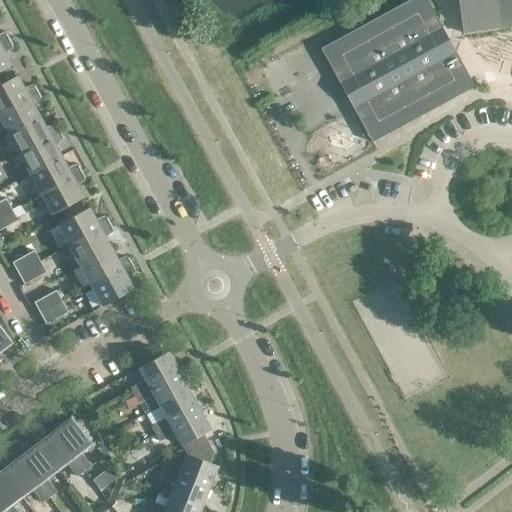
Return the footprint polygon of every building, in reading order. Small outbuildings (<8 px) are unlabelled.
[(427,0),(410,0),(353,31),(321,49),(340,83),(344,81),(357,105),(353,108),(372,142),(474,87),(455,52),(451,54),(442,37),(438,30),(442,28),(427,0)] [(511,0),(468,0),(469,2),(464,5),(468,33),(511,26),(511,0)] [(0,37),(0,44),(10,39),(6,32),(4,33),(6,35),(0,37)] [(14,47),(10,39),(0,44),(0,71),(12,65),(4,51),(11,45),(13,47),(14,47)] [(17,76),(0,85),(0,112),(38,91),(34,84),(33,85),(34,87),(25,90),(17,76)] [(42,99),(38,91),(0,112),(0,119),(8,134),(39,116),(32,103),(39,97),(41,99),(42,99)] [(47,130),(39,116),(8,134),(19,154),(60,131),(56,124),(55,125),(56,127),(47,130)] [(64,139),(60,131),(19,154),(30,174),(61,156),(54,143),(61,137),(63,139),(64,139)] [(69,170),(61,156),(30,174),(41,194),(82,171),(78,164),(77,165),(78,167),(69,170)] [(86,179),(82,171),(41,194),(52,214),(84,197),(76,183),(83,177),(85,179),(86,179)] [(0,202),(0,216),(12,210),(6,199),(0,202)] [(58,225),(69,246),(110,223),(106,216),(105,216),(107,219),(97,222),(89,208),(58,225)] [(0,230),(18,221),(12,210),(0,216),(0,230)] [(114,231),(110,223),(69,246),(80,266),(112,248),(104,235),(112,228),(113,231),(114,231)] [(119,262),(112,248),(80,266),(91,285),(132,263),(128,256),(127,256),(128,259),(119,262)] [(12,262),(18,273),(40,261),(34,250),(12,262)] [(46,272),(40,261),(18,273),(24,284),(46,272)] [(136,271),(132,263),(91,285),(102,306),(134,289),(126,275),(133,268),(135,271),(136,271)] [(34,303),(40,314),(62,302),(56,291),(34,303)] [(68,313),(62,302),(40,314),(46,325),(68,313)] [(0,351),(12,343),(0,327),(0,351)] [(168,352),(139,368),(150,388),(179,372),(168,352)] [(179,372),(150,388),(160,406),(189,391),(179,372)] [(141,382),(130,388),(135,396),(146,390),(141,382)] [(146,390),(135,396),(139,404),(150,398),(146,390)] [(166,418),(151,426),(156,434),(166,428),(171,425),(200,410),(189,391),(160,406),(166,418)] [(200,410),(171,425),(182,445),(183,444),(188,453),(207,442),(203,434),(211,429),(200,410)] [(71,418),(53,431),(74,458),(77,462),(84,471),(91,466),(81,452),(91,444),(71,418)] [(166,428),(156,434),(160,442),(171,436),(166,428)] [(53,431),(36,444),(56,471),(74,458),(53,431)] [(187,454),(178,476),(209,488),(218,467),(209,463),(213,453),(207,442),(188,453),(187,454)] [(36,444),(19,457),(39,484),(56,471),(36,444)] [(19,457),(2,471),(22,497),(39,484),(19,457)] [(166,461),(162,469),(174,474),(177,465),(166,461)] [(77,462),(70,467),(77,477),(84,471),(77,462)] [(162,469),(159,478),(175,484),(170,496),(201,508),(209,488),(178,476),(174,474),(162,469)] [(2,471),(0,471),(0,503),(6,511),(17,511),(12,505),(22,497),(2,471)] [(49,483),(42,488),(50,498),(57,492),(49,483)] [(42,488),(35,493),(42,503),(50,498),(42,488)] [(150,501),(147,509),(152,511),(199,511),(201,508),(170,496),(166,507),(150,501)]
